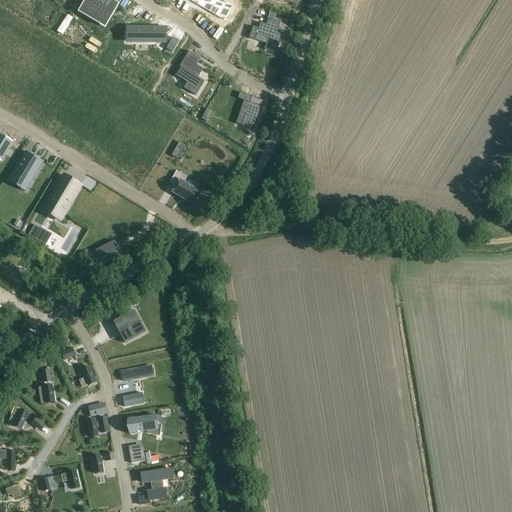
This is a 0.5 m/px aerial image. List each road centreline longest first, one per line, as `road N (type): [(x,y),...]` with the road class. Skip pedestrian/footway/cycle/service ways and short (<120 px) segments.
road 1 (track): [(211,225),(224,234),(322,223),(511,241)]
road 2 (residential): [(0,115),(176,221),(190,240)]
road 3 (unclassified): [(286,98),(244,192),(190,240)]
road 4 (unclassified): [(190,240),(65,310)]
road 5 (residential): [(108,392),(72,406),(29,478)]
road 6 (residential): [(128,511),(108,392)]
